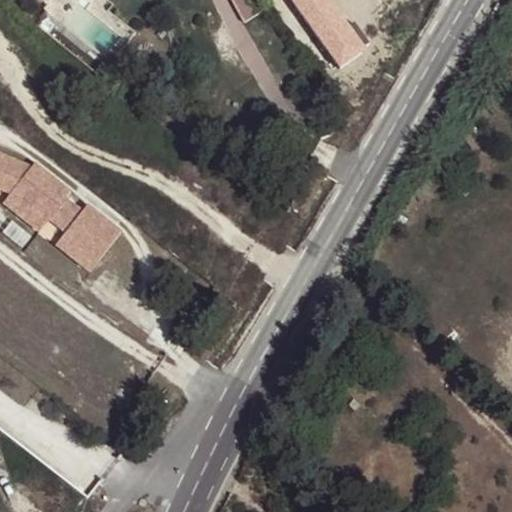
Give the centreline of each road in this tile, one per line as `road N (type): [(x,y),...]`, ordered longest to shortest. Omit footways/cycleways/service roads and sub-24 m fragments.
road 1 (secondary): [(469,0),(195,491)]
road 2 (residential): [(0,398),(105,476),(147,474)]
